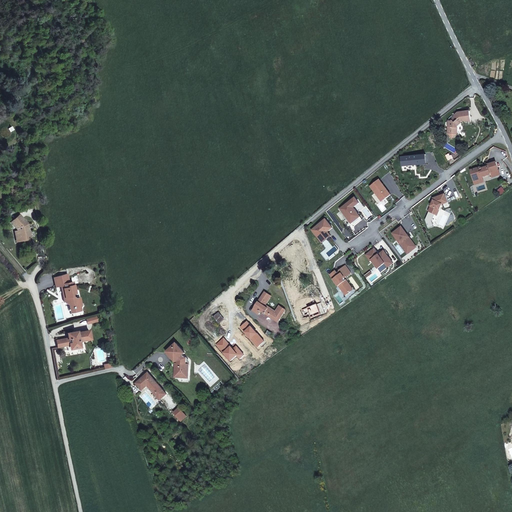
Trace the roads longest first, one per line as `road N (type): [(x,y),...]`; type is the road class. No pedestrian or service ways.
road 1 (unclassified): [(216,303),(475,86)]
road 2 (unclassified): [(0,245),(31,287),(79,511)]
road 3 (residential): [(503,136),(361,239)]
